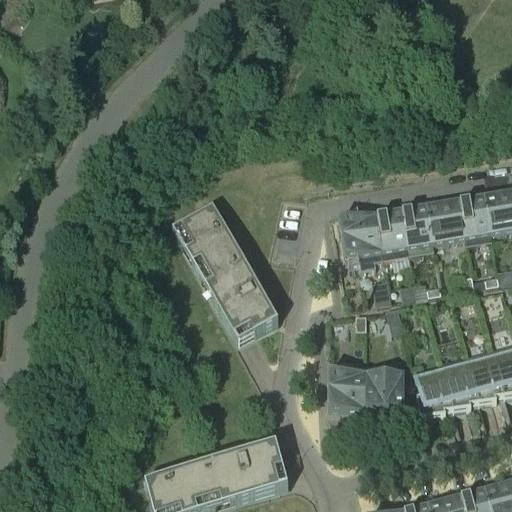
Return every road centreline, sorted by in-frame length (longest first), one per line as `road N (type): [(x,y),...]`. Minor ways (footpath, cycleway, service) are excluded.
road 1 (residential): [(0,455),(32,265),(62,188),(108,116),(224,0)]
road 2 (residential): [(325,491),(285,407),(315,217),(328,207),(511,177)]
road 3 (residential): [(325,491),(511,441)]
